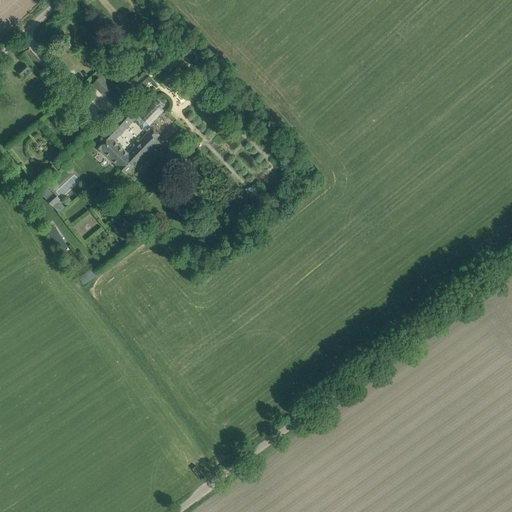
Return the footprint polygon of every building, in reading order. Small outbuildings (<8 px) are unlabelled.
[(18,71),(23,76),(31,69),(26,63),(18,71)] [(160,79),(167,87),(184,73),(177,65),(160,79)] [(103,74),(93,84),(106,97),(116,87),(103,74)] [(158,104),(156,102),(141,117),(130,107),(95,144),(102,151),(103,152),(104,152),(118,166),(127,175),(141,160),(142,162),(160,143),(155,139),(160,135),(150,125),(165,110),(163,108),(164,106),(160,102),(159,104),(158,103),(158,104)] [(41,193),(47,199),(53,194),(47,188),(41,193)] [(65,207),(59,201),(53,206),(59,212),(65,207)] [(54,241),(61,236),(52,225),(45,230),(54,241)]
